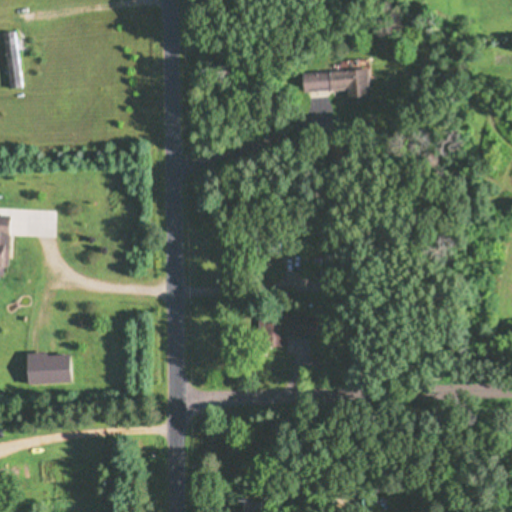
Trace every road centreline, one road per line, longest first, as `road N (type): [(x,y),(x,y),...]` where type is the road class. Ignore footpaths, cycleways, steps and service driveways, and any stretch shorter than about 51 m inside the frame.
road 1 (residential): [(176,511),(170,0)]
road 2 (residential): [(511,386),(176,396)]
